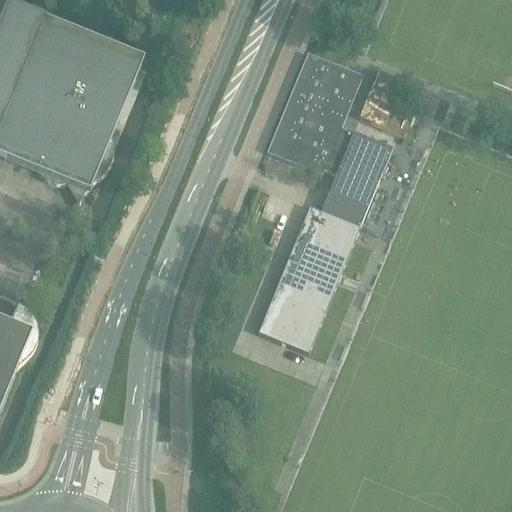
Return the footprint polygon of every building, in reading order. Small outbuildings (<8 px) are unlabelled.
[(113,153),(112,151),(112,147),(111,144),(136,84),(144,64),(43,23),(42,23),(10,10),(10,9),(0,5),(0,114),(5,116),(0,127),(0,161),(43,179),(44,182),(46,183),(47,185),(49,186),(50,187),(52,188),(54,189),(56,189),(58,189),(61,190),(63,189),(65,189),(67,188),(70,187),(71,186),(81,202),(80,203),(77,211),(78,211),(81,205),(83,202),(85,198),(88,194),(90,192),(92,189),(95,187),(100,183),(103,181),(104,179),(106,177),(109,173),(110,170),(111,167),(112,165),(113,162),(113,159),(113,156),(113,153)] [(308,58),(267,157),(323,180),(325,174),(342,133),(348,118),(363,80),(342,72),(341,72),(308,58)] [(359,123),(383,132),(402,86),(378,76),(359,123)] [(309,213),(258,338),(308,359),(338,287),(342,277),(355,244),(360,232),(392,154),(342,133),(325,174),(337,179),(321,216),(310,211),(309,213)] [(245,272),(227,305),(235,309),(253,276),(245,272)] [(0,414),(18,372),(27,364),(29,362),(30,360),(32,359),(33,356),(34,354),(36,352),(37,349),(37,346),(38,344),(38,341),(38,337),(38,335),(37,332),(36,328),(35,326),(34,323),(33,321),(32,319),(29,317),(28,315),(26,313),(23,311),(18,308),(0,300),(0,302),(18,310),(10,328),(0,324),(0,414)]
